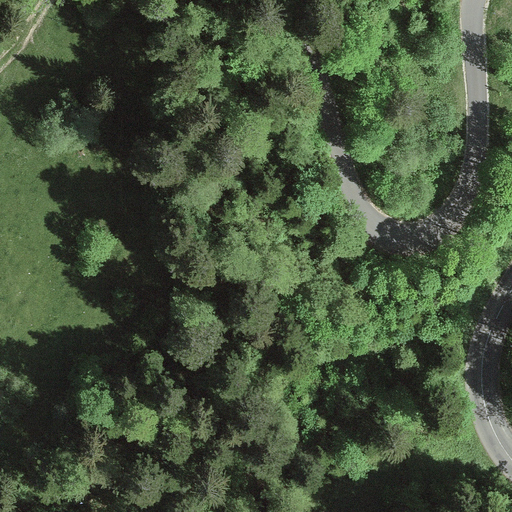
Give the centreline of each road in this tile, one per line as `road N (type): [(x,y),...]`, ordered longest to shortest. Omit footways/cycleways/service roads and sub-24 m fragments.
road 1 (unclassified): [(478,0),(481,136),(472,191),(457,215),(407,232),(384,228),(346,190),(282,0)]
road 2 (tertiary): [(511,408),(499,362),(511,291)]
